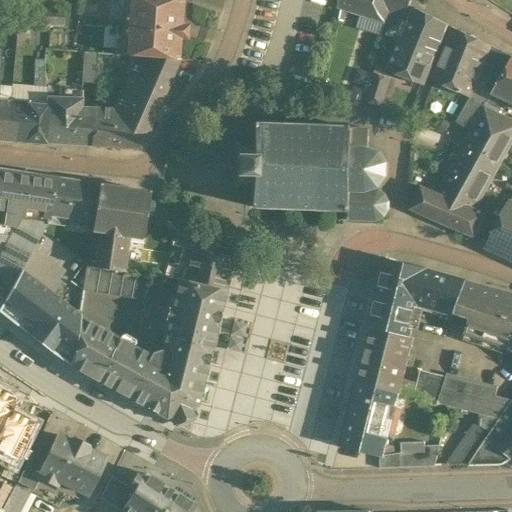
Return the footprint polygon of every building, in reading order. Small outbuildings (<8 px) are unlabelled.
[(84,0),(76,46),(124,49),(125,42),(121,37),(122,14),(127,10),(127,0),(84,0)] [(127,0),(127,10),(122,14),(121,37),(125,42),(124,49),(124,55),(115,54),(115,55),(140,57),(179,60),(181,39),(186,39),(187,26),(182,26),(184,1),(173,0),(127,0)] [(412,0),(339,0),(335,19),(344,22),(348,11),(386,23),(388,15),(403,21),(408,10),(412,0)] [(448,25),(414,8),(401,38),(437,53),(448,25)] [(493,47),(455,29),(434,81),(472,98),(480,79),(493,47)] [(437,53),(401,38),(388,70),(425,85),(437,53)] [(508,55),(493,47),(480,79),(492,84),(508,55)] [(46,50),(35,49),(34,65),(35,65),(44,65),(46,50)] [(97,54),(84,53),(82,83),(95,84),(97,54)] [(117,110),(156,113),(179,60),(140,57),(117,110)] [(511,102),(511,60),(493,94),(511,102)] [(44,65),(35,65),(35,88),(38,88),(38,97),(46,98),(44,65)] [(391,79),(376,74),(367,101),(382,106),(391,79)] [(38,88),(35,88),(35,97),(28,96),(27,104),(42,105),(42,101),(46,101),(46,98),(38,97),(38,88)] [(69,98),(46,98),(46,101),(45,145),(46,145),(46,144),(90,146),(94,108),(81,107),(81,99),(81,92),(69,91),(69,98)] [(0,140),(12,142),(13,103),(0,101),(0,140)] [(13,103),(12,142),(45,145),(46,101),(42,101),(42,105),(27,104),(13,103)] [(511,147),(511,119),(485,107),(462,149),(500,169),(511,147)] [(156,113),(117,110),(94,108),(90,146),(90,147),(140,150),(156,113)] [(352,128),(253,126),(252,140),(252,146),(250,145),(250,148),(239,148),(239,143),(235,143),(234,189),(237,189),(237,184),(248,185),(248,187),(251,187),(250,207),(344,210),(344,221),(377,222),(386,218),(390,210),(391,201),(386,195),(380,192),(380,188),(388,177),(389,164),(381,152),(370,148),(370,129),(352,129),(352,128)] [(500,169),(462,149),(437,194),(422,187),(412,209),(474,237),(486,216),(476,211),(500,169)] [(56,179),(0,170),(0,235),(10,237),(15,227),(16,227),(22,217),(48,221),(56,179)] [(48,223),(67,225),(68,219),(94,223),(100,185),(56,179),(48,221),(48,223)] [(150,193),(100,185),(94,223),(92,232),(100,233),(95,268),(123,272),(129,237),(143,239),(150,193)] [(511,203),(510,203),(493,234),(487,246),(511,258),(511,203)] [(10,237),(0,254),(0,306),(13,285),(48,223),(48,221),(22,217),(16,227),(15,227),(10,237)] [(92,232),(75,229),(70,262),(87,265),(88,261),(89,261),(93,237),(92,237),(92,232)] [(0,254),(10,237),(0,235),(0,254)] [(195,249),(193,248),(185,281),(201,285),(226,291),(234,258),(195,249)] [(425,268),(388,259),(371,327),(409,336),(417,303),(455,313),(466,282),(424,270),(425,268)] [(87,265),(70,262),(66,290),(83,293),(84,291),(88,267),(88,265),(87,265)] [(146,277),(88,267),(84,291),(142,301),(146,277)] [(165,333),(187,339),(192,318),(201,285),(179,280),(174,297),(171,296),(162,332),(165,333)] [(39,282),(28,297),(13,285),(0,306),(0,313),(9,322),(56,357),(71,367),(80,312),(39,282)] [(511,294),(466,282),(455,313),(472,317),(466,333),(510,348),(511,345),(511,294)] [(192,318),(217,324),(222,305),(218,303),(221,292),(225,293),(226,291),(201,285),(192,318)] [(85,375),(107,332),(79,317),(71,367),(85,375)] [(217,324),(192,318),(187,339),(179,369),(204,376),(211,352),(206,351),(209,339),(214,340),(217,324)] [(409,336),(371,327),(356,383),(400,394),(404,379),(414,338),(409,336)] [(106,387),(128,344),(107,332),(85,375),(106,387)] [(187,339),(165,333),(161,352),(158,351),(152,354),(150,356),(127,398),(166,419),(179,369),(187,339)] [(128,344),(106,387),(127,398),(150,356),(128,344)] [(204,376),(179,369),(166,419),(173,416),(176,424),(194,417),(190,409),(197,406),(204,376)] [(434,377),(420,374),(418,383),(414,397),(426,401),(434,377)] [(446,380),(434,377),(426,401),(438,404),(446,380)] [(498,390),(447,377),(446,380),(438,404),(451,407),(500,419),(509,406),(511,402),(511,400),(497,397),(498,390)] [(404,379),(400,394),(414,397),(418,383),(404,379)] [(400,394),(356,383),(340,445),(380,456),(384,457),(384,455),(400,394)] [(469,465),(469,466),(498,465),(504,464),(511,458),(511,408),(509,406),(500,419),(492,432),(469,465)] [(439,451),(436,466),(448,466),(477,422),(492,432),(500,419),(451,407),(441,445),(439,451)] [(477,422),(448,466),(469,465),(492,432),(477,422)] [(69,441),(57,435),(46,457),(39,471),(41,472),(38,478),(39,478),(56,486),(59,480),(88,495),(105,459),(87,450),(87,449),(86,448),(85,445),(84,444),(83,445),(75,441),(75,440),(74,439),(74,440),(71,441),(70,440),(69,441)] [(33,450),(17,483),(33,490),(39,478),(38,478),(41,472),(39,471),(46,457),(33,450)] [(425,452),(399,453),(400,467),(436,466),(439,451),(425,452)] [(399,453),(384,455),(384,457),(380,456),(380,468),(400,467),(399,453)] [(147,511),(164,485),(145,473),(141,479),(136,475),(128,487),(134,491),(120,511),(119,511),(147,511)] [(128,487),(111,476),(100,498),(120,511),(134,491),(128,487)] [(164,485),(147,511),(171,511),(181,496),(164,485)] [(25,511),(34,497),(15,486),(1,511),(25,511)] [(181,496),(171,511),(189,511),(194,505),(181,496)]
